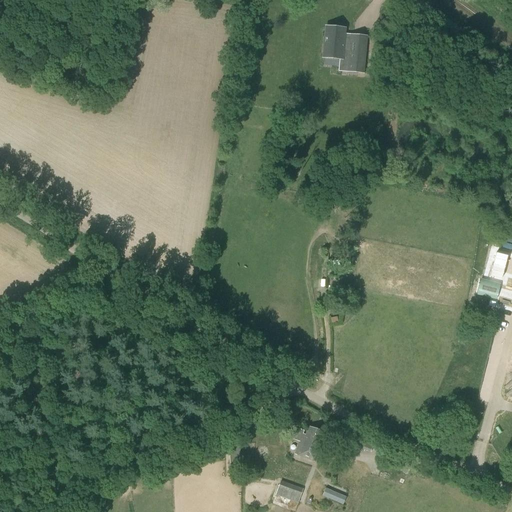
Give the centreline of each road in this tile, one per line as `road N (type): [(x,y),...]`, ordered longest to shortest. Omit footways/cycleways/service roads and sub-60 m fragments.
road 1 (track): [(80,511),(110,486),(297,390),(0,202)]
road 2 (unclassified): [(511,491),(297,390)]
